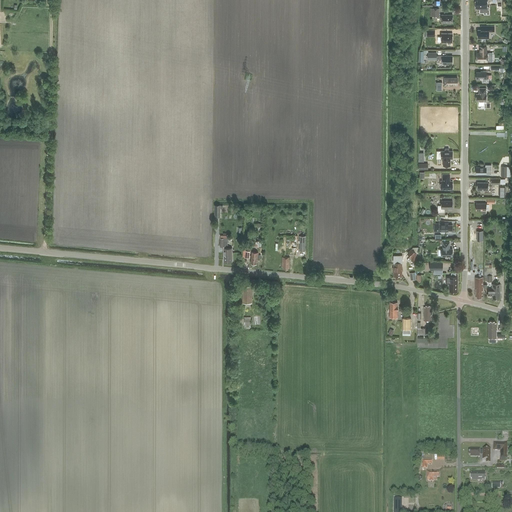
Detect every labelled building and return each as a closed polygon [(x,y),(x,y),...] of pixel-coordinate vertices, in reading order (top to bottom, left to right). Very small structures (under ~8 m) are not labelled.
[(475,0),(475,8),(476,8),(477,9),(480,9),(480,13),(484,13),(484,12),(489,12),(489,7),(487,7),(486,0),(475,0)] [(438,7),(430,8),(430,16),(438,16),(438,10),(438,7)] [(486,30),(478,30),(478,38),(489,38),(489,31),(494,31),(494,25),(486,25),(486,30)] [(452,34),(441,33),(441,42),(447,42),(447,43),(448,44),(450,44),(451,43),(451,42),(452,42),(452,34)] [(480,53),(476,53),(476,61),(487,61),(487,53),(486,53),(486,46),(480,46),(480,53)] [(476,72),(476,79),(486,79),(486,78),(488,78),(488,75),(486,75),(486,71),(483,71),(483,72),(476,72)] [(479,94),(476,94),(476,101),(486,101),(486,94),(486,88),(479,88),(479,94)] [(445,151),(441,151),(441,159),(443,159),(443,166),(450,166),(450,159),(452,159),(452,151),(449,151),(449,149),(445,149),(445,151)] [(486,165),(486,167),(476,167),(476,174),(491,174),(491,165),(486,165)] [(442,181),(441,181),(441,189),(448,189),(449,190),(451,190),(451,189),(452,189),(452,181),(449,181),(449,174),(442,174),(442,181)] [(438,206),(437,212),(444,212),(444,209),(452,209),(452,201),(441,201),(441,206),(438,206)] [(476,204),(476,210),(482,210),(482,213),(486,213),(486,212),(486,210),(489,210),(489,205),(486,205),(486,204),(476,204)] [(434,224),(434,232),(448,232),(448,230),(452,230),(452,225),(448,225),(448,224),(438,224),(434,224)] [(227,238),(220,238),(220,247),(223,247),(223,261),(232,261),(232,248),(228,248),(227,238)] [(443,249),(441,249),(441,256),(452,256),(452,249),(449,249),(449,242),(443,242),(443,249)] [(417,261),(417,253),(411,249),(407,254),(412,258),(411,261),(417,261)] [(258,255),(258,252),(252,251),(251,264),(256,264),(257,260),(260,260),(261,255),(258,255)] [(456,277),(456,273),(451,273),(451,277),(449,277),(446,277),(446,284),(449,284),(449,291),(451,291),(451,292),(456,292),(456,290),(457,290),(457,277),(456,277)] [(492,290),(488,290),(488,296),(492,296),(492,299),(500,299),(500,284),(492,284),(492,290)] [(252,303),(252,288),(250,288),(250,286),(243,286),(243,303),(252,303)] [(410,334),(411,318),(402,318),(402,334),(410,334)] [(507,457),(508,443),(494,442),(494,450),(501,450),(500,457),(507,457)] [(491,462),(491,459),(491,449),(483,449),(483,450),(480,450),(480,449),(471,449),(471,450),(469,450),(469,454),(471,454),(471,456),(480,456),(480,454),(483,454),(483,459),(486,459),(486,462),(491,462)] [(422,459),(422,469),(427,468),(427,465),(429,465),(429,464),(431,464),(431,465),(432,465),(432,459),(422,459)] [(437,472),(437,471),(427,471),(427,480),(429,480),(429,482),(433,482),(433,480),(437,480),(437,477),(439,477),(439,472),(437,472)] [(472,480),(486,480),(486,472),(471,472),(471,473),(471,478),(472,478),(472,480)]
